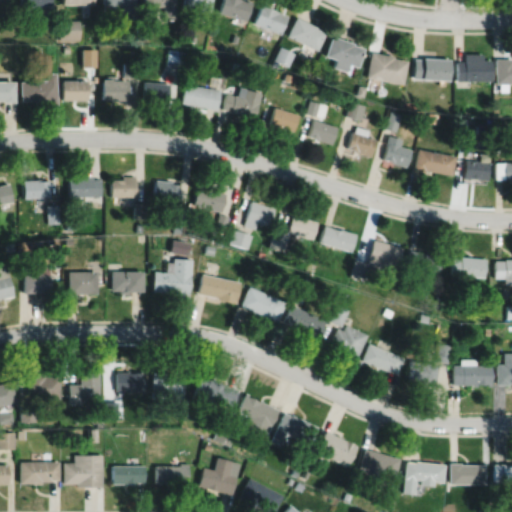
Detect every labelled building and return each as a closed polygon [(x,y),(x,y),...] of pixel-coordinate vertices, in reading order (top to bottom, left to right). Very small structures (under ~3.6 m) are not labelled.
[(100,0),(100,2),(120,3),(120,15),(133,16),(133,0),(100,0)] [(140,0),(140,4),(161,4),(161,17),(173,17),(173,0),(140,0)] [(180,0),(180,5),(208,9),(209,0),(180,0)] [(219,0),(217,10),(244,18),(249,0),(219,0)] [(259,1),(257,5),(258,5),(252,20),(278,31),(286,13),(276,9),(277,8),(259,1)] [(295,14),(286,33),(315,48),(324,30),(315,25),(316,24),(295,14)] [(58,18),(58,38),(78,37),(78,18),(58,18)] [(331,32),(324,53),(335,56),(332,64),(346,69),(348,61),(357,64),(363,45),(352,41),(353,40),(331,32)] [(279,44),(272,58),(277,60),(286,64),(293,50),(279,44)] [(167,47),(165,62),(180,64),(182,49),(167,47)] [(370,49),(365,75),(402,82),(407,58),(392,56),(393,54),(370,49)] [(455,59),(455,79),(490,78),(490,57),(482,57),(482,51),(463,51),(463,59),(455,59)] [(413,56),(412,76),(424,77),(424,76),(447,77),(449,56),(422,55),(422,57),(413,56)] [(511,56),(494,56),(494,81),(499,81),(499,89),(507,89),(507,81),(511,81),(511,56)] [(123,60),(122,75),(137,76),(138,61),(123,60)] [(316,66),(313,74),(322,77),(325,69),(316,66)] [(17,78),(18,98),(31,98),(31,103),(55,102),(54,70),(43,71),(44,77),(17,78)] [(284,71),(282,78),(288,80),(290,73),(284,71)] [(100,76),(100,96),(109,96),(109,97),(126,97),(126,77),(116,77),(116,74),(105,74),(105,76),(100,76)] [(59,77),(59,97),(85,97),(85,78),(59,77)] [(0,78),(0,98),(1,98),(1,100),(13,100),(13,78),(0,78)] [(144,79),(142,96),(154,97),(154,98),(167,99),(168,81),(144,79)] [(184,81),(180,101),(215,107),(219,88),(184,81)] [(358,83),(355,93),(362,95),(365,85),(358,83)] [(225,91),(221,106),(229,109),(229,110),(253,116),(260,90),(238,84),(236,93),(233,93),(225,91)] [(379,84),(377,87),(377,90),(379,92),(382,93),(384,90),(385,87),(383,85),(379,84)] [(308,97),(304,111),(313,114),(314,113),(322,115),(326,103),(308,97)] [(348,99),(344,114),(358,118),(363,103),(348,99)] [(273,105),(268,121),(276,124),(276,126),(280,127),(281,125),(292,128),(297,112),(273,105)] [(389,109),(383,126),(394,130),(400,113),(389,109)] [(427,111),(426,121),(435,122),(436,112),(427,111)] [(311,118),(306,134),(315,136),(314,137),(330,142),(335,124),(311,117),(311,118)] [(351,129),(346,145),(353,147),(353,149),(369,154),(375,137),(366,134),(368,128),(355,124),(353,130),(351,129)] [(387,133),(384,141),(386,142),(382,156),(390,159),(389,160),(405,165),(410,147),(399,144),(401,137),(387,133)] [(416,146),(412,167),(423,169),(424,168),(450,173),(454,154),(416,146)] [(463,158),(462,176),(486,178),(488,152),(478,151),(478,159),(463,158)] [(511,160),(493,160),(493,177),(511,177),(511,179),(511,160)] [(108,177),(108,194),(133,194),(133,174),(120,174),(120,177),(108,177)] [(66,176),(66,194),(99,193),(99,177),(90,177),(90,175),(66,176)] [(20,178),(21,196),(47,195),(46,178),(39,178),(39,177),(20,178)] [(153,177),(151,196),(164,198),(162,210),(171,211),(172,202),(177,203),(179,190),(177,190),(178,182),(170,181),(170,180),(153,177)] [(0,200),(9,199),(6,181),(0,182),(0,200)] [(196,183),(191,203),(219,210),(223,191),(211,188),(211,187),(208,186),(207,187),(201,186),(201,184),(196,183)] [(249,199),(241,223),(253,227),(255,220),(267,224),(272,206),(249,199)] [(132,201),(131,216),(141,217),(143,202),(132,201)] [(44,203),(45,222),(57,221),(56,203),(44,203)] [(173,203),(171,218),(181,220),(183,205),(173,203)] [(217,212),(213,225),(223,228),(226,215),(217,212)] [(290,212),(285,229),(310,237),(315,220),(290,212)] [(64,219),(64,228),(73,228),(73,220),(64,219)] [(134,221),(133,230),(140,231),(141,222),(134,221)] [(322,224),(317,240),(348,250),(354,232),(338,227),(337,228),(322,224)] [(230,227),(226,241),(244,247),(249,233),(230,227)] [(271,228),(266,245),(281,250),(286,233),(271,228)] [(169,237),(167,250),(184,253),(187,240),(169,237)] [(352,257),(348,274),(364,279),(366,271),(381,274),(384,261),(396,264),(401,245),(371,238),(366,257),(367,257),(366,261),(352,257)] [(17,240),(18,248),(26,247),(25,239),(17,240)] [(2,242),(4,250),(12,249),(10,241),(2,242)] [(204,243),(203,251),(210,253),(212,245),(204,243)] [(408,248),(405,265),(410,266),(409,272),(421,274),(422,268),(438,271),(441,254),(408,248)] [(451,256),(449,272),(458,273),(483,275),(484,257),(460,255),(459,257),(451,256)] [(151,269),(149,289),(186,292),(189,258),(171,256),(171,261),(164,260),(163,270),(151,269)] [(493,259),(493,276),(503,276),(503,283),(511,283),(511,257),(503,257),(503,259),(493,259)] [(0,295),(10,293),(2,262),(0,262),(0,295)] [(65,269),(66,292),(95,291),(94,269),(65,269)] [(108,269),(108,289),(117,289),(117,291),(125,291),(125,289),(140,289),(139,269),(108,269)] [(199,272),(195,292),(214,296),(214,297),(233,301),(238,280),(199,272)] [(21,273),(20,291),(48,291),(48,273),(21,273)] [(301,274),(297,283),(304,286),(308,277),(301,274)] [(247,284),(238,304),(275,320),(283,300),(247,284)] [(288,303),(281,320),(288,324),(288,326),(314,338),(323,319),(288,303)] [(335,303),(327,319),(339,325),(347,308),(335,303)] [(384,306),(381,312),(388,316),(391,309),(384,306)] [(419,312),(418,319),(426,321),(427,314),(419,312)] [(335,326),(326,344),(354,357),(365,333),(343,322),(340,329),(335,326)] [(436,341),(434,359),(446,361),(449,343),(436,341)] [(367,342),(359,359),(387,370),(387,369),(395,372),(402,356),(367,342)] [(495,363),(495,383),(507,383),(507,382),(511,382),(511,351),(502,352),(502,363),(495,363)] [(451,364),(451,383),(472,383),(472,384),(476,385),(476,383),(486,383),(486,385),(490,385),(490,364),(474,364),(474,357),(459,357),(458,364),(451,364)] [(408,358),(405,376),(434,381),(437,363),(408,358)] [(114,371),(114,390),(143,390),(143,369),(140,369),(140,371),(128,371),(128,369),(124,369),(124,371),(114,371)] [(66,383),(66,402),(81,402),(81,401),(97,401),(97,371),(78,371),(78,383),(66,383)] [(151,371),(149,396),(181,399),(183,379),(173,378),(173,373),(151,371)] [(25,372),(25,397),(58,397),(58,375),(43,375),(43,372),(25,372)] [(197,375),(191,393),(230,406),(236,388),(197,375)] [(0,404),(14,400),(9,379),(0,381),(0,404)] [(243,391),(234,410),(245,415),(240,425),(263,436),(276,408),(260,401),(260,400),(257,398),(256,400),(245,395),(246,393),(243,391)] [(103,400),(103,418),(116,418),(116,400),(103,400)] [(17,403),(17,420),(33,420),(33,403),(17,403)] [(0,411),(0,421),(11,421),(10,411),(0,411)] [(282,411),(269,439),(279,444),(284,433),(307,444),(316,426),(289,413),(289,414),(282,411)] [(93,417),(93,426),(101,426),(101,417),(93,417)] [(217,421),(210,438),(226,445),(234,428),(217,421)] [(85,428),(85,440),(95,440),(95,428),(85,428)] [(325,430),(312,457),(324,463),(327,456),(345,465),(355,445),(325,430)] [(0,431),(0,447),(13,447),(12,431),(0,431)] [(363,448),(357,469),(372,473),(370,480),(378,483),(377,484),(390,488),(398,458),(363,448)] [(61,461),(61,482),(74,482),(74,485),(100,485),(100,453),(71,454),(71,461),(61,461)] [(200,466),(195,484),(229,493),(237,462),(214,456),(210,469),(200,466)] [(17,461),(17,482),(30,482),(30,483),(39,483),(39,480),(49,480),(49,479),(57,479),(57,460),(17,461)] [(404,460),(401,492),(412,493),(414,478),(419,479),(418,484),(431,485),(432,480),(441,481),(443,463),(414,460),(414,461),(404,460)] [(153,464),(153,481),(186,482),(186,462),(178,462),(177,465),(153,464)] [(448,462),(448,483),(484,483),(484,463),(459,463),(459,462),(448,462)] [(511,463),(492,463),(492,480),(511,480),(511,463)] [(110,465),(110,483),(127,483),(127,482),(143,481),(143,464),(110,465)] [(303,469),(300,476),(305,478),(308,471),(303,469)] [(246,477),(236,496),(245,501),(243,503),(251,507),(252,505),(266,511),(271,511),(280,494),(246,477)] [(296,481),(293,487),(299,491),(302,484),(296,481)] [(344,491),(341,499),(347,501),(350,494),(344,491)]
